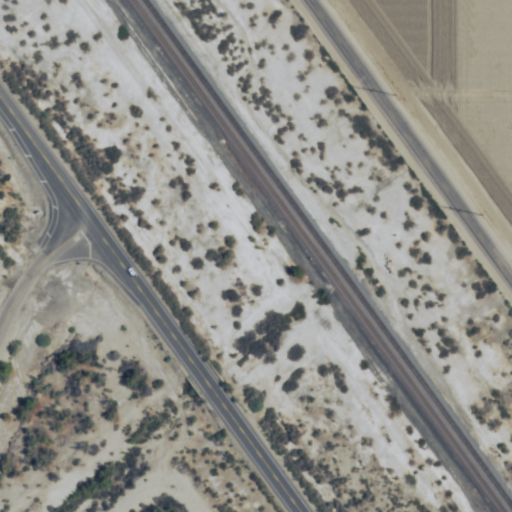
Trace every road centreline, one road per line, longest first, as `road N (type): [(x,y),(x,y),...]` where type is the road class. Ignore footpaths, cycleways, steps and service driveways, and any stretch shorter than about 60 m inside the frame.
road 1 (secondary): [(0,95),(302,511)]
road 2 (residential): [(511,279),(309,0)]
road 3 (track): [(333,0),(511,247)]
road 4 (residential): [(0,343),(28,280),(94,225)]
